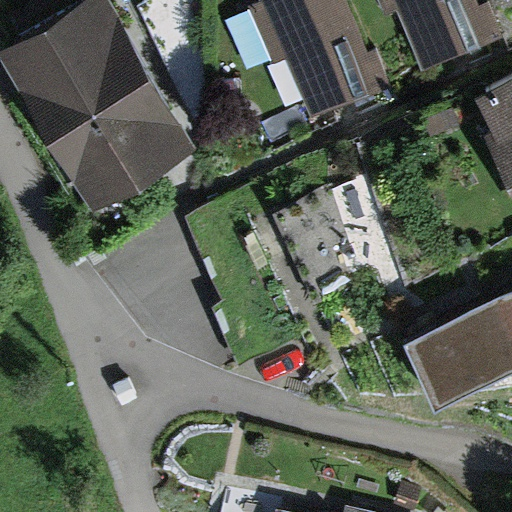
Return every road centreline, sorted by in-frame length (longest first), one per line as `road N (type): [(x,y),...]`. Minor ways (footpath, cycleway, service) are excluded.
road 1 (residential): [(180,382),(511,445)]
road 2 (residential): [(0,130),(34,198),(84,345)]
road 3 (residential): [(125,458),(84,345)]
